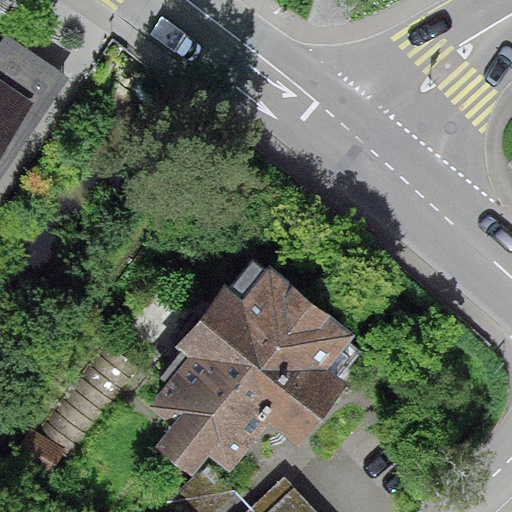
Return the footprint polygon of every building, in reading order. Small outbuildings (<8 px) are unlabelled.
[(0,126),(24,91),(0,74),(0,126)] [(253,399),(287,429),(356,352),(330,328),(340,317),(258,243),(136,379),(155,397),(140,414),(173,445),(194,422),(215,441),(253,399)] [(2,456),(40,481),(59,454),(21,428),(2,456)] [(201,457),(169,489),(191,511),(209,511),(233,489),(201,457)] [(249,511),(308,511),(279,483),(249,511)]
